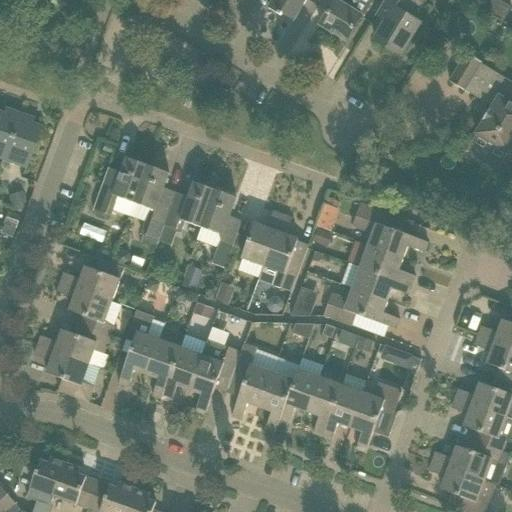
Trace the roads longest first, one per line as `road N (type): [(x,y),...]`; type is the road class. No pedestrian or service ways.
road 1 (residential): [(325,511),(77,413),(40,404),(4,413)]
road 2 (residential): [(4,413),(1,318),(64,101)]
road 3 (residential): [(350,190),(64,101)]
road 4 (residential): [(382,511),(462,278)]
road 5 (residential): [(347,132),(330,102),(177,0)]
